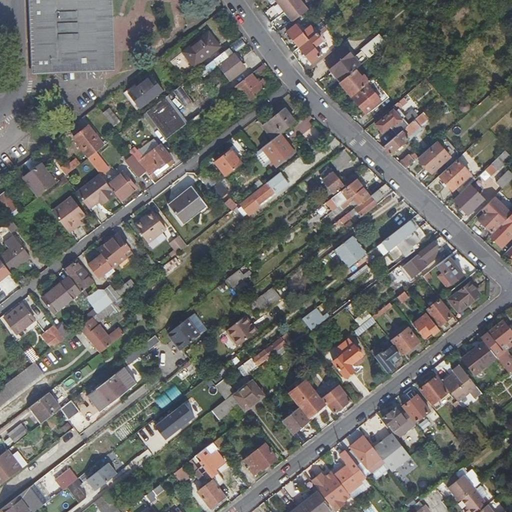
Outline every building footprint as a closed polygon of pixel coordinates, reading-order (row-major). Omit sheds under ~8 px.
[(35,54),(35,69),(111,67),(108,0),(33,0),(34,21),(38,21),(39,54),(35,54)] [(282,14),(298,2),(296,0),(280,0),(275,5),(282,14)] [(306,12),(298,2),(282,14),(289,24),(306,12)] [(341,21),(337,17),(313,37),(317,41),(341,21)] [(296,50),(313,37),(308,29),(301,35),(295,27),(284,35),(296,50)] [(184,52),(195,67),(221,46),(210,32),(184,52)] [(362,51),(369,59),(386,44),(380,36),(362,51)] [(313,37),(296,50),(308,65),(318,57),(312,49),(319,44),(317,41),(313,37)] [(327,64),(342,82),(356,70),(360,66),(347,48),(327,64)] [(233,55),(229,49),(213,61),(217,65),(218,67),(233,55)] [(244,70),(233,55),(218,67),(229,81),(244,70)] [(213,61),(206,66),(210,71),(217,65),(213,61)] [(260,76),(268,70),(264,64),(256,71),(260,76)] [(356,70),(342,82),(340,83),(353,97),(370,82),(364,75),(362,77),(356,70)] [(251,74),(234,88),(242,97),(258,84),(251,74)] [(127,94),(139,110),(164,91),(152,75),(137,87),(127,94)] [(258,84),(242,97),(247,103),(267,87),(262,81),(258,84)] [(136,112),(139,110),(127,94),(137,87),(134,85),(123,94),(136,112)] [(173,90),(181,108),(192,104),(184,86),(173,90)] [(381,101),(369,86),(353,98),(366,113),(381,101)] [(157,129),(166,141),(186,125),(165,98),(146,113),(157,129)] [(399,103),(393,108),(397,111),(402,107),(399,103)] [(279,135),(295,122),(284,108),(263,126),(273,139),(279,135)] [(108,109),(102,114),(113,127),(119,123),(108,109)] [(414,121),(419,117),(413,111),(402,120),(393,111),(377,125),(383,133),(386,130),(394,139),(414,121)] [(151,134),(157,129),(146,113),(139,119),(151,134)] [(428,120),(423,114),(419,117),(414,121),(394,139),(383,148),(390,155),(408,140),(410,141),(422,130),(420,127),(428,120)] [(73,138),(88,158),(93,154),(103,147),(87,127),(73,138)] [(293,153),(279,135),(273,139),(270,142),(262,148),(273,161),(277,167),(295,153),(294,153),(293,153)] [(436,142),(418,159),(431,173),(450,157),(436,142)] [(129,153),(134,159),(138,164),(138,163),(151,180),(173,163),(160,146),(143,159),(135,148),(129,153)] [(273,161),(262,148),(257,152),(255,154),(265,167),(273,161)] [(345,149),(331,160),(339,170),(353,159),(345,149)] [(226,176),(242,164),(231,150),(215,162),(226,176)] [(504,152),(480,176),(485,182),(511,160),(504,152)] [(88,158),(87,159),(99,175),(100,177),(107,172),(93,154),(88,158)] [(406,170),(415,161),(409,155),(399,164),(406,170)] [(139,181),(146,175),(138,164),(134,159),(126,164),(139,181)] [(470,185),(475,181),(456,160),(439,177),(452,192),(455,189),(460,194),(470,185)] [(62,168),(67,174),(76,167),(71,161),(62,168)] [(37,198),(55,184),(40,164),(22,178),(37,198)] [(343,186),(329,168),(324,172),(325,174),(320,177),(334,194),(343,186)] [(51,175),(55,181),(64,174),(59,169),(51,175)] [(502,190),(511,179),(511,177),(504,170),(493,181),(502,190)] [(202,171),(196,176),(210,189),(213,186),(202,171)] [(114,196),(120,203),(136,190),(122,173),(107,186),(114,196)] [(289,184),(280,173),(264,185),(265,187),(242,205),(249,215),(270,199),(289,184)] [(97,203),(99,205),(100,207),(114,196),(107,186),(100,177),(99,175),(75,194),(88,210),(97,203)] [(180,181),(187,190),(193,185),(187,176),(180,181)] [(309,178),(301,184),(304,188),(312,182),(309,178)] [(363,188),(356,179),(335,196),(324,205),(331,213),(357,193),(363,188)] [(221,182),(214,187),(221,197),(228,192),(221,182)] [(383,196),(391,189),(385,184),(378,190),(383,196)] [(460,194),(454,201),(468,215),(484,200),(470,185),(460,194)] [(192,188),(177,200),(177,199),(172,203),(172,204),(169,206),(182,224),(198,211),(201,215),(209,209),(192,188)] [(352,204),(355,208),(370,197),(363,188),(357,193),(331,213),(329,215),(331,218),(354,200),(356,201),(352,204)] [(360,219),(377,205),(375,203),(381,197),(377,191),(370,197),(355,208),(360,214),(357,216),(360,219)] [(15,202),(8,193),(0,199),(0,204),(9,215),(17,209),(13,204),(15,202)] [(233,210),(243,202),(239,197),(227,206),(232,210),(233,210)] [(493,234),(511,214),(511,213),(494,197),(487,205),(482,210),(485,213),(478,220),(493,234)] [(51,212),(68,234),(78,226),(76,223),(79,221),(84,216),(70,198),(51,212)] [(88,210),(89,212),(99,205),(97,203),(88,210)] [(148,243),(166,229),(153,212),(135,226),(148,243)] [(352,216),(349,213),(339,221),(342,224),(352,216)] [(511,214),(493,234),(491,237),(502,248),(511,238),(511,214)] [(11,232),(17,228),(10,219),(4,223),(11,232)] [(412,220),(410,221),(416,230),(419,229),(412,220)] [(408,222),(377,246),(384,255),(388,253),(416,230),(410,221),(408,222)] [(343,232),(351,226),(349,224),(341,230),(343,232)] [(57,226),(50,232),(54,237),(61,247),(69,241),(57,226)] [(407,257),(419,247),(416,243),(425,236),(420,228),(419,229),(416,230),(388,253),(394,260),(403,253),(407,257)] [(112,268),(113,269),(132,254),(117,236),(98,251),(102,255),(112,268)] [(177,253),(187,245),(179,236),(170,243),(177,253)] [(448,242),(441,236),(403,266),(412,278),(441,255),(437,250),(448,242)] [(336,250),(350,268),(367,254),(353,237),(336,250)] [(0,261),(2,264),(10,275),(30,260),(20,245),(0,260),(0,261)] [(104,275),(112,268),(102,255),(88,266),(98,279),(104,275)] [(157,269),(158,268),(148,256),(140,262),(149,275),(157,269)] [(179,263),(175,257),(163,267),(168,272),(179,263)] [(451,285),(456,281),(454,279),(461,274),(448,257),(436,267),(451,285)] [(82,293),(87,300),(91,298),(86,292),(95,285),(75,260),(63,270),(69,277),(82,293)] [(0,285),(12,277),(10,275),(2,264),(0,261),(0,285)] [(349,279),(351,282),(368,268),(365,266),(349,279)] [(113,269),(112,268),(104,275),(107,278),(115,272),(113,269)] [(227,280),(234,289),(252,274),(249,270),(242,275),(239,271),(227,280)] [(433,279),(429,273),(422,277),(428,284),(433,279)] [(82,293),(69,277),(40,297),(52,312),(74,296),(76,298),(82,293)] [(458,312),(479,295),(470,284),(449,300),(458,312)] [(129,290),(125,285),(115,293),(110,287),(106,291),(115,302),(127,293),(129,290)] [(280,299),(272,288),(261,296),(270,307),(280,299)] [(115,302),(106,291),(105,291),(98,293),(92,299),(88,302),(96,311),(99,315),(110,306),(112,304),(114,303),(115,302)] [(408,298),(404,292),(397,298),(401,303),(408,298)] [(132,300),(127,293),(115,302),(119,307),(121,309),(132,300)] [(262,310),(255,301),(249,305),(256,314),(262,310)] [(81,328),(101,353),(125,334),(120,329),(105,341),(94,327),(119,307),(115,302),(114,303),(112,304),(110,306),(99,315),(91,320),(81,328)] [(440,326),(451,317),(439,302),(427,311),(440,326)] [(35,320),(22,305),(5,318),(17,334),(25,328),(27,332),(33,327),(31,324),(35,320)] [(140,309),(137,311),(139,313),(136,315),(141,322),(146,317),(140,309)] [(99,315),(96,311),(89,316),(91,320),(99,315)] [(433,336),(439,331),(426,314),(412,325),(424,340),(432,335),(433,336)] [(309,334),(322,323),(319,320),(314,323),(308,315),(299,322),(309,334)] [(257,332),(245,317),(244,318),(240,320),(226,331),(238,347),(257,332)] [(358,336),(375,322),(371,318),(354,332),(358,336)] [(168,335),(178,348),(179,347),(182,350),(200,336),(187,320),(168,335)] [(511,345),(509,341),(511,338),(511,334),(502,322),(481,338),(484,343),(496,358),(509,373),(511,370),(511,359),(505,351),(511,345)] [(63,324),(56,329),(65,340),(72,335),(63,324)] [(56,329),(55,327),(46,333),(46,334),(42,337),(52,350),(65,340),(56,329)] [(419,342),(409,328),(391,342),(402,356),(419,342)] [(251,359),(241,367),(248,375),(258,368),(258,367),(273,355),(275,358),(284,352),(281,349),(290,341),(286,335),(265,351),(264,351),(252,361),(251,359)] [(363,358),(348,340),(335,350),(340,356),(333,362),(345,378),(353,371),(349,366),(352,364),(353,366),(356,366),(363,361),(363,358)] [(496,358),(484,343),(463,359),(475,375),(496,358)] [(145,344),(126,359),(131,366),(150,350),(145,344)] [(375,358),(382,353),(378,348),(372,354),(375,358)] [(375,358),(387,373),(393,367),(391,365),(399,358),(392,348),(383,354),(382,353),(375,358)] [(30,349),(25,353),(33,364),(37,362),(38,360),(34,355),(34,354),(30,349)] [(37,362),(33,364),(8,383),(0,389),(0,405),(45,372),(37,362)] [(196,369),(191,362),(187,364),(185,366),(191,374),(196,369)] [(480,393),(459,366),(453,371),(456,375),(444,385),(457,401),(469,392),(474,398),(480,393)] [(177,382),(189,373),(185,367),(173,375),(177,382)] [(125,368),(88,396),(100,411),(101,412),(113,402),(117,394),(122,396),(138,384),(125,368)] [(221,368),(211,376),(218,385),(228,377),(221,368)] [(270,380),(265,374),(260,377),(265,384),(270,380)] [(447,393),(435,378),(420,389),(432,405),(447,393)] [(264,397),(252,381),(250,382),(245,386),(238,391),(233,395),(245,411),(264,397)] [(325,405),(321,399),(307,381),(289,395),(291,397),(300,408),(308,418),(325,405)] [(238,391),(245,386),(242,382),(235,387),(238,391)] [(321,389),(325,393),(333,387),(329,382),(321,389)] [(59,385),(52,390),(60,400),(66,395),(59,385)] [(333,414),(351,401),(339,386),(321,399),(325,405),(333,414)] [(430,411),(414,392),(411,394),(414,398),(404,406),(416,422),(430,411)] [(42,423),(60,409),(48,394),(31,408),(42,423)] [(80,412),(71,401),(60,409),(69,421),(80,412)] [(463,409),(457,401),(453,404),(459,412),(463,409)] [(156,426),(167,440),(196,417),(185,403),(156,426)] [(308,418),(300,408),(282,422),(293,436),(310,422),(308,418)] [(394,432),(406,422),(396,409),(383,418),(394,432)] [(251,419),(248,416),(236,425),(239,429),(251,419)] [(147,424),(136,434),(154,453),(165,444),(147,424)] [(29,431),(24,425),(10,436),(15,442),(29,431)] [(426,438),(436,431),(432,427),(423,435),(426,438)] [(506,443),(511,437),(511,433),(509,430),(501,437),(506,443)] [(411,458),(393,434),(383,441),(385,443),(382,446),(380,443),(374,448),(385,463),(392,472),(411,458)] [(212,443),(219,452),(227,446),(220,437),(212,443)] [(351,447),(353,450),(362,462),(372,473),(385,463),(374,448),(364,437),(351,447)] [(222,460),(224,458),(219,452),(212,443),(206,449),(209,453),(201,459),(202,461),(200,463),(211,478),(217,473),(211,466),(221,459),(222,460)] [(268,450),(265,445),(243,462),(252,474),(260,467),(262,470),(276,459),(270,452),(272,450),(270,448),(268,450)] [(16,449),(10,453),(22,468),(28,464),(16,449)] [(8,450),(0,455),(0,480),(2,483),(22,468),(10,453),(8,450)] [(348,454),(357,466),(362,462),(353,450),(348,454)] [(351,497),(356,503),(374,489),(369,482),(369,481),(357,466),(348,454),(346,451),(340,456),(347,465),(345,467),(343,465),(332,473),(351,497)] [(210,508),(225,496),(211,478),(200,463),(195,457),(187,464),(204,485),(200,488),(201,490),(198,493),(210,508)] [(482,482),(490,476),(480,464),(475,467),(470,461),(463,467),(468,473),(472,470),(482,482)] [(109,464),(88,480),(96,491),(117,474),(109,464)] [(375,472),(379,477),(387,471),(383,466),(375,472)] [(190,477),(183,467),(175,473),(177,477),(183,483),(190,477)] [(463,467),(454,474),(443,483),(458,502),(461,500),(475,489),(480,485),(480,484),(482,482),(472,470),(468,473),(463,467)] [(318,476),(312,481),(334,510),(351,497),(332,473),(331,472),(325,477),(321,480),(318,476)] [(164,491),(159,485),(147,495),(152,501),(164,491)] [(35,511),(46,504),(32,486),(23,493),(1,510),(2,511),(35,511)] [(483,488),(478,492),(483,499),(488,495),(483,488)] [(479,511),(488,505),(483,499),(478,492),(475,489),(461,500),(468,510),(466,511),(479,511)] [(120,511),(107,493),(96,503),(101,511),(120,511)] [(301,511),(327,511),(331,510),(318,493),(299,508),(301,511)]
